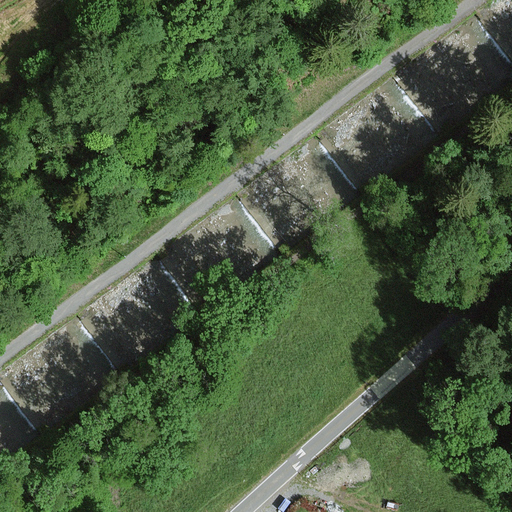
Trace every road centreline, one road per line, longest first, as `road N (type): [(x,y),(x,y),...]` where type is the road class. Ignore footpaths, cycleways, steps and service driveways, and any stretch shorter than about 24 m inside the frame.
road 1 (track): [(0,358),(473,0)]
road 2 (unclassified): [(240,511),(511,271)]
